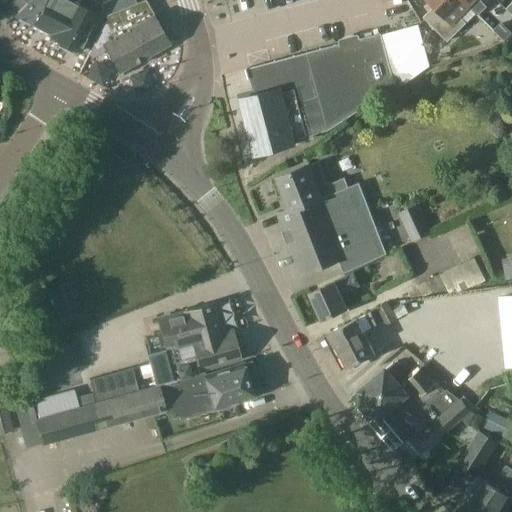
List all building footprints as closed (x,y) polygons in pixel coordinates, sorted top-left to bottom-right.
[(98,17),(100,13),(96,5),(94,0),(31,0),(16,15),(35,22),(35,26),(52,35),(51,37),(69,47),(68,48),(76,53),(77,50),(79,52),(91,29),(94,30),(99,21),(96,20),(98,17)] [(119,72),(169,43),(152,15),(151,16),(140,0),(139,0),(110,12),(102,16),(114,38),(103,44),(119,72)] [(469,7),(462,0),(426,0),(434,7),(423,18),(447,42),(466,23),(459,17),(469,7)] [(462,0),(469,7),(478,15),(484,9),(484,5),(479,0),(462,0)] [(99,4),(96,5),(100,13),(101,16),(102,16),(110,12),(106,1),(99,4)] [(366,26),(383,26),(384,4),(366,3),(366,26)] [(503,41),(511,33),(501,23),(493,31),(503,41)] [(416,24),(396,29),(399,40),(418,36),(416,24)] [(381,33),(247,69),(254,95),(247,97),(238,99),(247,132),(249,132),(255,154),(314,139),(313,135),(328,131),(395,87),(381,33)] [(332,193),(348,188),(344,179),(328,185),(318,162),(278,177),(291,209),(291,210),(322,198),(322,197),(332,193)] [(386,254),(359,183),(348,188),(332,193),(322,197),(322,198),(291,210),(291,209),(279,214),(302,274),(339,261),(344,274),(386,254)] [(398,214),(411,243),(432,233),(418,203),(398,214)] [(448,259),(472,258),(471,239),(448,240),(448,259)] [(413,257),(383,265),(387,281),(418,274),(413,257)] [(431,293),(432,294),(445,287),(448,293),(464,290),(472,286),(461,264),(439,275),(425,282),(426,282),(418,286),(424,297),(431,293)] [(353,272),(334,281),(335,282),(310,294),(322,320),(347,308),(341,295),(360,287),(353,272)] [(54,313),(47,293),(29,300),(31,304),(25,306),(31,322),(54,313)] [(156,385),(203,371),(202,370),(240,359),(232,331),(223,333),(214,302),(156,318),(165,349),(147,354),(156,385)] [(330,334),(349,368),(375,353),(364,332),(383,322),(385,326),(397,320),(388,303),(330,334)] [(465,348),(441,374),(450,382),(474,356),(465,348)] [(156,386),(94,404),(38,419),(30,387),(12,391),(27,448),(163,409),(163,408),(172,406),(175,417),(181,416),(182,419),(258,396),(247,363),(205,376),(204,371),(203,371),(156,385),(156,386)] [(404,443),(415,434),(430,421),(432,422),(439,416),(441,419),(440,419),(450,431),(471,413),(462,401),(461,402),(447,392),(443,395),(435,386),(420,369),(407,380),(406,379),(393,363),(386,369),(387,370),(362,392),(404,443)] [(0,434),(13,431),(6,405),(0,407),(0,434)] [(482,427),(511,441),(511,421),(490,411),(482,427)] [(498,442),(480,430),(457,465),(476,477),(498,442)] [(414,444),(404,452),(415,468),(426,461),(414,444)] [(494,487),(481,478),(458,511),(504,511),(511,500),(511,498),(509,497),(511,492),(511,470),(507,467),(494,487)]
